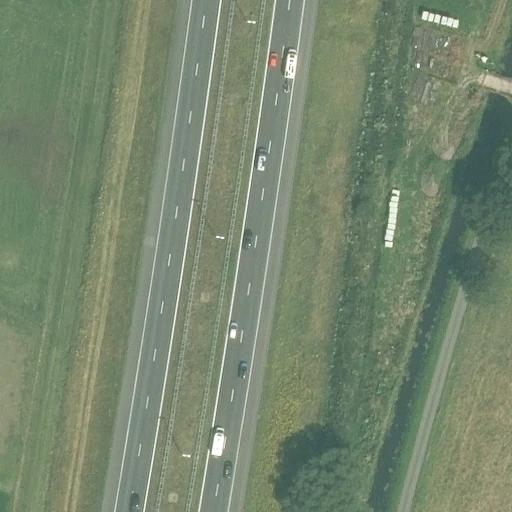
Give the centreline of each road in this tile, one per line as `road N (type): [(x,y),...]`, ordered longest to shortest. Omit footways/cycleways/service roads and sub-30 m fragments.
road 1 (motorway): [(217,511),(297,0)]
road 2 (motorway): [(200,0),(125,511)]
road 3 (unclassified): [(405,511),(511,143)]
